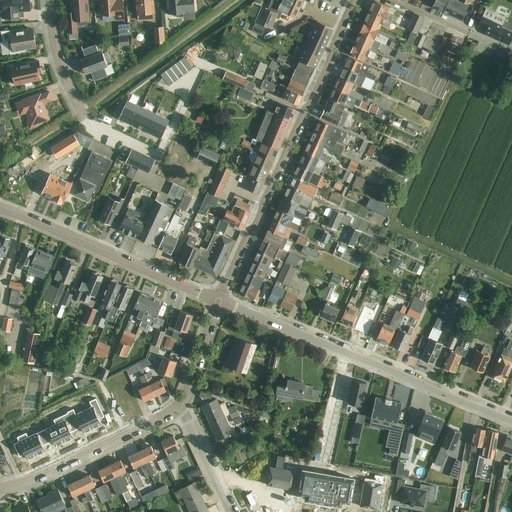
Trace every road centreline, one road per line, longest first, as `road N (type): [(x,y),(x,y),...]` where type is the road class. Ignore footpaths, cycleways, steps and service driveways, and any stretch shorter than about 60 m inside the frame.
road 1 (tertiary): [(217,298),(352,0)]
road 2 (residential): [(511,420),(217,298)]
road 3 (residential): [(217,298),(0,208)]
road 4 (residential): [(151,150),(87,122),(78,110),(54,54),(48,0)]
road 5 (tertiary): [(0,491),(181,407)]
